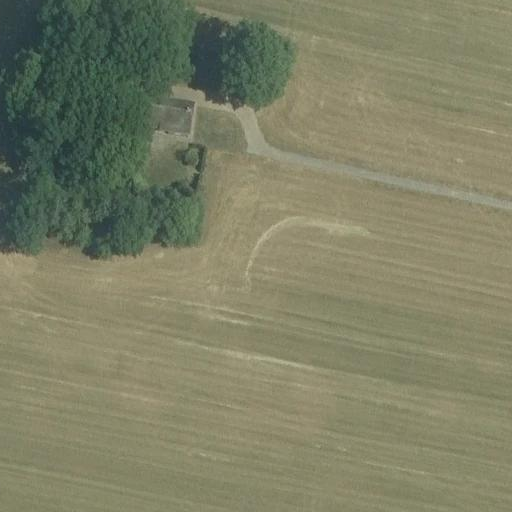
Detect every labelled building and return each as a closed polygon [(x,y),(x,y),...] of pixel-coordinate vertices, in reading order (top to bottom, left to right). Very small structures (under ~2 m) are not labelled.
[(50,44),(46,59),(85,68),(89,53),(50,44)] [(33,107),(97,117),(102,85),(38,75),(33,107)] [(194,104),(143,95),(138,126),(160,129),(159,132),(188,137),(194,104)] [(21,155),(17,172),(72,183),(76,165),(21,155)] [(60,216),(67,189),(43,185),(39,210),(60,216)]
